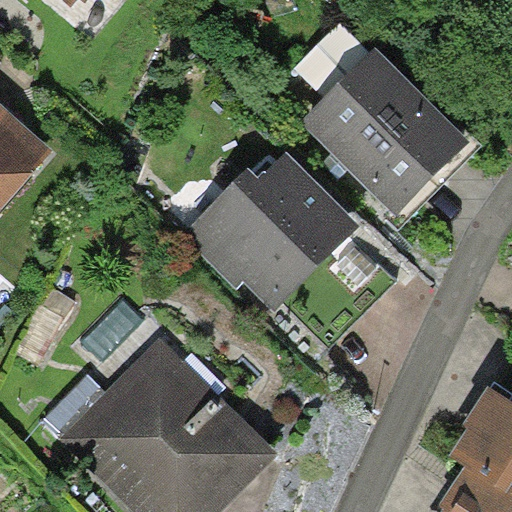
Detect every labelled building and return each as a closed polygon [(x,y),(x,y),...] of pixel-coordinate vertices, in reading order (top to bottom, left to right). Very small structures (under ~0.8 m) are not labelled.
[(59,0),(72,9),(78,2),(84,7),(89,0),(59,0)] [(471,147),(375,51),(301,126),(339,164),(397,222),(471,147)] [(0,215),(54,154),(0,107),(0,215)] [(361,229),(287,155),(259,182),(249,171),(183,237),(236,291),(244,284),(275,314),(361,229)] [(225,511),(232,505),(279,458),(161,341),(60,442),(130,511),(225,511)] [(511,511),(511,406),(488,391),(462,430),(467,433),(450,459),(466,470),(440,508),(445,511),(444,511),(511,511)]
